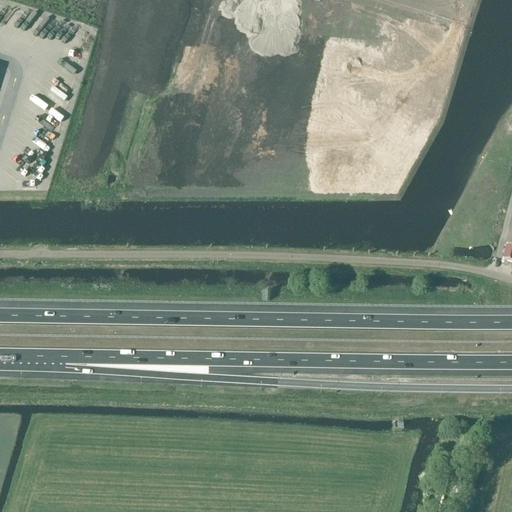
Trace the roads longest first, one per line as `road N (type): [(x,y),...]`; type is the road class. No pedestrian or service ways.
road 1 (unclassified): [(511,280),(396,262),(0,255)]
road 2 (motorway): [(511,322),(0,316)]
road 3 (motorway): [(32,356),(63,368),(235,380),(511,389)]
road 4 (motorway): [(32,356),(511,363)]
